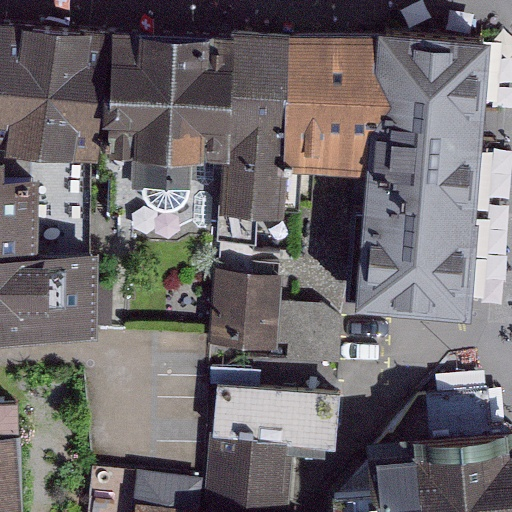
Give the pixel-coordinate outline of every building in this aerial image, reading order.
[(98,153),(112,21),(0,13),(0,330),(99,330),(99,248),(39,248),(41,171),(33,171),(31,146),(98,153)] [(288,162),(290,22),(234,20),(234,26),(230,151),(223,151),(218,228),(217,238),(221,238),(220,264),(279,268),(280,260),(296,261),(298,201),(285,197),(288,162)] [(234,26),(112,21),(98,178),(109,178),(107,218),(117,218),(118,232),(134,232),(148,241),(178,241),(188,235),(200,235),(200,228),(218,228),(223,151),(230,151),(234,26)] [(378,24),(290,22),(288,162),(368,166),(378,24)] [(492,30),(378,24),(368,166),(356,299),(471,306),(492,30)] [(279,268),(220,264),(215,264),(209,339),(279,344),(279,342),(288,342),(287,358),(340,360),(341,315),(324,300),(282,298),(283,269),(279,268)] [(340,388),(217,380),(213,432),(210,431),(205,509),(227,511),(289,511),(293,451),(325,453),(325,445),(336,445),(340,388)] [(511,511),(511,420),(508,421),(504,385),(420,389),(375,450),(366,451),(368,488),(334,489),(333,511),(511,511)] [(27,511),(21,396),(0,397),(0,511),(27,511)] [(199,505),(202,474),(93,464),(87,511),(189,511),(191,504),(199,505)]
